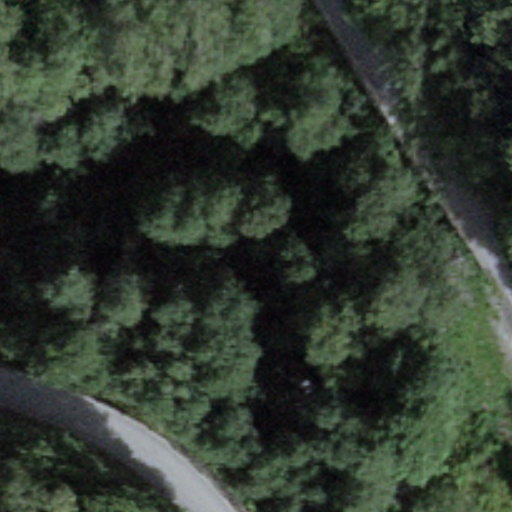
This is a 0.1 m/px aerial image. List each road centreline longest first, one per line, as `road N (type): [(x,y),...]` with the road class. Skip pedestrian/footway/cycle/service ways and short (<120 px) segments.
road 1 (unclassified): [(511,272),(339,0)]
road 2 (unclassified): [(0,404),(155,476),(194,511)]
